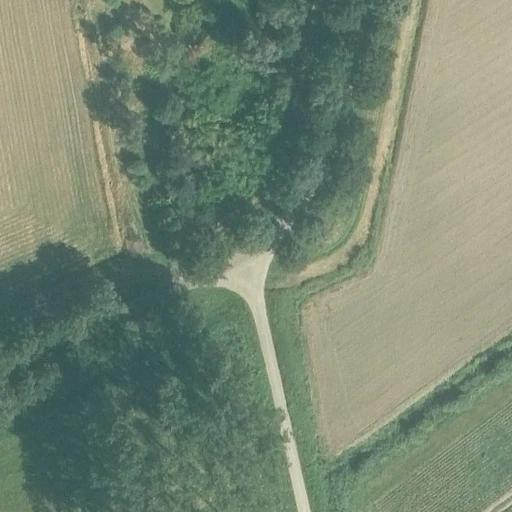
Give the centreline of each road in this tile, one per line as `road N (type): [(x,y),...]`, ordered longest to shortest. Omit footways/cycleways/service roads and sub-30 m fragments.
road 1 (unclassified): [(239,267),(291,213),(322,129),(350,0)]
road 2 (unclassified): [(0,374),(239,267)]
road 3 (unclassified): [(298,511),(239,267)]
